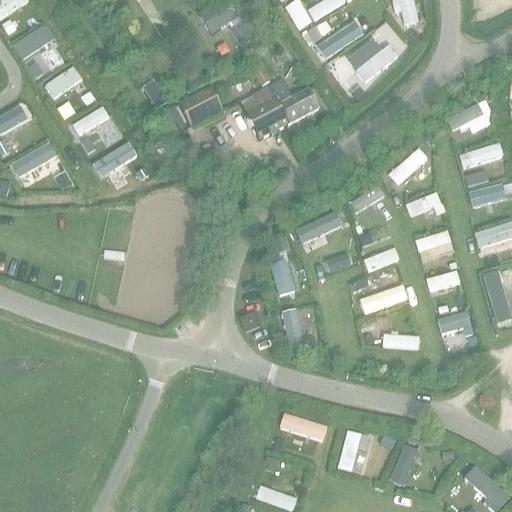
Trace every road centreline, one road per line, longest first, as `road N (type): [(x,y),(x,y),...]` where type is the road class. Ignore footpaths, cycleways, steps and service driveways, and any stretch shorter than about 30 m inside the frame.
road 1 (unclassified): [(210,356),(233,257),(259,214),(451,68)]
road 2 (unclassified): [(511,455),(425,410),(210,356)]
road 3 (unclassified): [(210,356),(168,353),(0,294)]
road 4 (unknown): [(511,350),(468,202)]
